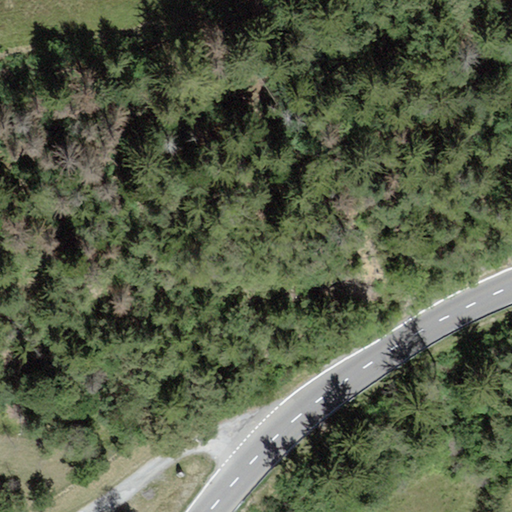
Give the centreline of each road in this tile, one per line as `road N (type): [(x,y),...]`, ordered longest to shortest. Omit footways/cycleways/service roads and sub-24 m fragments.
road 1 (tertiary): [(511,295),(362,366),(261,456)]
road 2 (unclassified): [(105,511),(202,454),(261,456)]
